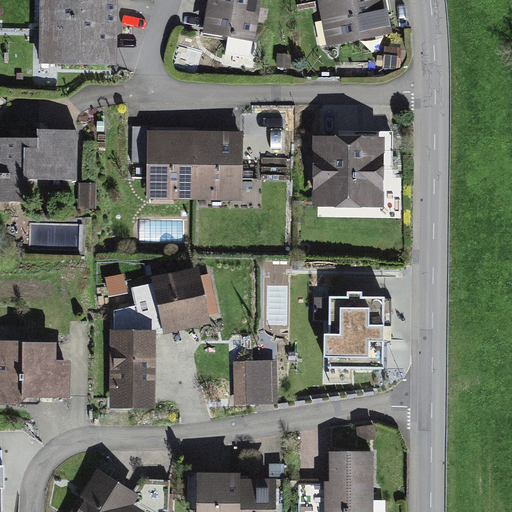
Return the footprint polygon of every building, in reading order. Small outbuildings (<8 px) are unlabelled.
[(37,0),(37,63),(120,64),(120,0),(37,0)] [(207,0),(202,30),(254,39),(260,0),(207,0)] [(317,0),(327,46),(394,32),(387,0),(317,0)] [(0,199),(26,198),(25,174),(30,174),(30,180),(78,180),(78,127),(37,123),(38,131),(0,134),(0,199)] [(244,128),(132,126),(132,162),(147,162),(147,198),(243,199),(244,128)] [(393,129),(312,129),(312,205),(385,205),(385,170),(393,170),(393,129)] [(199,262),(152,273),(154,280),(132,285),(137,303),(114,308),(114,327),(157,327),(157,334),(211,320),(199,262)] [(127,291),(123,272),(105,276),(109,295),(127,291)] [(385,293),(363,293),(363,288),(348,288),(348,292),(329,292),(329,329),(323,329),(324,355),(329,355),(329,368),(385,368),(385,293)] [(114,327),(111,327),(111,405),(156,405),(157,334),(157,327),(114,327)] [(55,338),(0,337),(0,402),(18,403),(27,393),(69,393),(69,356),(55,356),(55,338)] [(277,359),(233,360),(234,404),(278,402),(277,359)] [(374,511),(374,449),(331,449),(331,479),(300,479),(300,511),(374,511)] [(136,488),(97,465),(68,511),(143,511),(145,510),(169,510),(169,479),(142,479),(136,488)] [(242,466),(197,466),(197,511),(277,511),(277,472),(242,473),(242,466)]
